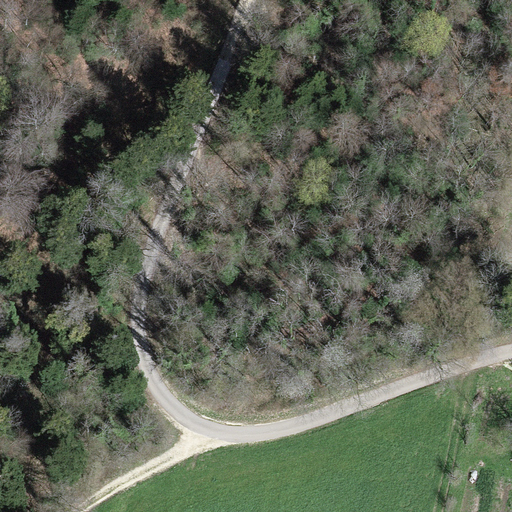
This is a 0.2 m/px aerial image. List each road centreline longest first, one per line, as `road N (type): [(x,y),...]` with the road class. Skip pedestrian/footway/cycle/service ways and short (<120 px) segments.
road 1 (track): [(511,346),(262,433),(213,432),(166,403),(142,356),(147,262),(243,0)]
road 2 (track): [(213,432),(73,511)]
